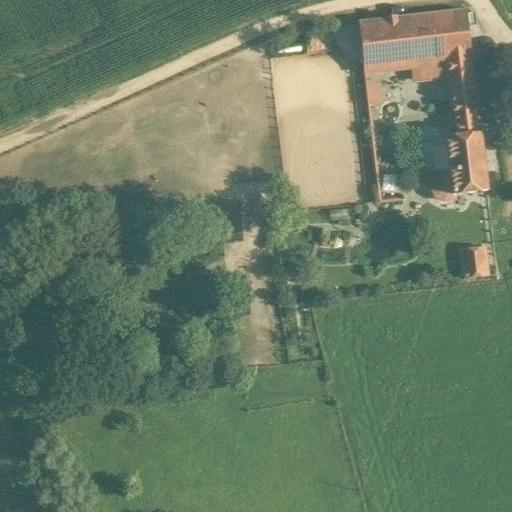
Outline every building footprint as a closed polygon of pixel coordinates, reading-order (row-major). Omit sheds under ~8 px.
[(464,11),(358,24),(363,71),(445,61),(470,59),(464,11)] [(335,28),(299,38),(301,57),(338,53),(335,28)] [(470,59),(445,61),(454,137),(479,135),(470,59)] [(378,82),(365,83),(367,106),(381,104),(378,82)] [(441,147),(445,146),(448,172),(451,196),(452,196),(486,192),(479,135),(454,137),(452,138),(452,133),(450,129),(447,126),(443,124),(438,123),(434,125),(430,128),(428,132),(428,137),(429,141),(432,144),(436,147),(441,147)] [(439,173),(432,180),(430,189),(434,198),(442,202),(452,201),(452,196),(451,196),(448,172),(439,173)] [(348,208),(329,208),(329,222),(348,221),(348,208)] [(484,248),(460,251),(464,280),(488,277),(484,248)] [(245,277),(223,278),(224,315),(246,314),(245,277)]
